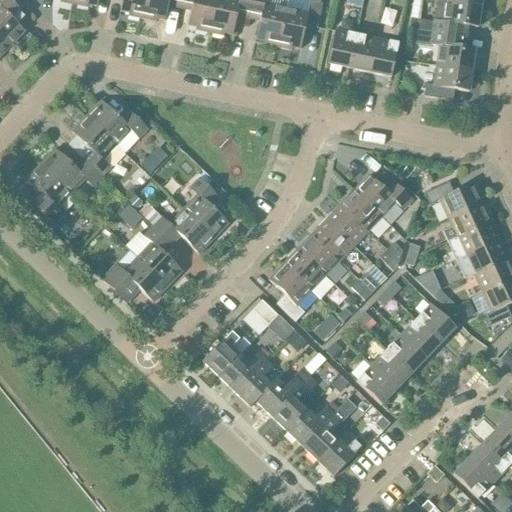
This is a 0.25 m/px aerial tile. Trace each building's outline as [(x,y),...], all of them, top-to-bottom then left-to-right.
[(0,0),(0,40),(9,49),(24,33),(12,20),(19,12),(6,0),(0,0)] [(75,0),(74,6),(88,9),(89,6),(97,8),(98,0),(75,0)] [(122,0),(120,12),(128,14),(127,17),(142,20),(145,0),(122,0)] [(145,0),(142,20),(156,23),(156,20),(164,22),(169,0),(175,0),(181,1),(181,0),(145,0)] [(181,0),(181,1),(193,3),(188,27),(196,29),(195,32),(209,35),(216,0),(181,0)] [(216,0),(209,35),(223,38),(224,34),(232,36),(237,13),(249,15),(251,0),(216,0)] [(287,0),(251,0),(249,15),(260,18),(255,41),(263,43),(263,46),(277,49),(285,9),(287,0)] [(444,0),(444,3),(480,8),(481,0),(444,0)] [(285,9),(277,49),(291,52),(291,49),(300,51),(305,27),(317,30),(322,5),(310,2),(307,14),(285,9)] [(480,8),(444,3),(437,2),(434,23),(410,20),(408,31),(433,34),(461,38),(463,27),(477,29),(480,8)] [(334,32),(331,46),(327,65),(348,70),(356,36),(334,32)] [(460,49),(461,38),(433,34),(431,46),(438,47),(435,67),(471,72),(474,51),(460,49)] [(356,36),(348,70),(370,74),(377,41),(356,36)] [(0,58),(9,49),(0,40),(0,58)] [(377,41),(370,74),(391,79),(398,45),(377,41)] [(471,72),(435,67),(433,86),(425,85),(423,98),(452,102),(454,91),(468,93),(471,72)] [(124,155),(138,140),(147,130),(128,112),(120,121),(101,103),(86,118),(124,155)] [(90,152),(82,160),(101,179),(124,155),(86,118),(72,133),(90,152)] [(101,179),(82,160),(74,169),(55,151),(40,166),(71,196),(86,182),(92,188),(101,179)] [(157,168),(148,159),(139,169),(148,177),(157,168)] [(71,196),(40,166),(25,182),(44,200),(36,208),(55,226),(64,217),(58,211),(71,196)] [(437,169),(415,178),(420,190),(442,180),(437,169)] [(354,192),(382,219),(396,204),(403,211),(412,202),(393,183),(384,192),(368,177),(354,192)] [(183,211),(213,240),(228,225),(209,207),(217,198),(199,180),(189,190),(197,197),(183,211)] [(438,203),(447,221),(483,204),(474,185),(453,195),(448,184),(425,195),(430,206),(438,203)] [(339,207),(367,234),(382,219),(354,192),(339,207)] [(141,204),(135,198),(128,204),(135,211),(141,204)] [(447,221),(451,230),(443,233),(447,244),(455,240),(491,223),(483,204),(447,221)] [(325,222),(353,248),(367,234),(339,207),(325,222)] [(198,256),(213,240),(183,211),(169,226),(162,219),(153,228),(163,238),(171,229),(198,256)] [(311,236),(339,263),(353,248),(325,222),(311,236)] [(464,258),(500,242),(491,223),(455,240),(464,258)] [(137,260),(167,288),(182,273),(154,247),(163,238),(153,228),(144,238),(151,245),(137,260)] [(339,263),(311,236),(297,251),(325,278),(339,263)] [(401,238),(386,253),(398,264),(401,253),(398,250),(406,242),(401,238)] [(473,277),(508,260),(500,242),(464,258),(456,262),(464,281),(473,277)] [(410,245),(406,255),(415,258),(418,248),(410,245)] [(325,278),(297,251),(283,266),(311,293),(319,301),(333,286),(325,278)] [(386,253),(379,260),(392,274),(395,270),(398,264),(386,253)] [(415,258),(406,255),(403,265),(411,268),(415,258)] [(152,304),(167,288),(137,260),(123,274),(115,267),(101,281),(125,305),(139,291),(152,304)] [(511,281),(511,268),(508,260),(473,277),(481,295),(511,281)] [(311,293),(283,266),(268,281),(284,297),(276,305),(295,324),(303,315),(296,308),(311,293)] [(413,280),(432,299),(438,293),(440,292),(431,272),(413,280)] [(374,283),(373,282),(366,275),(359,282),(372,295),(386,280),(381,275),(374,283)] [(490,314),(481,318),(487,329),(502,322),(510,318),(506,307),(511,304),(511,281),(481,295),(490,314)] [(351,291),(358,298),(363,303),(372,295),(359,282),(351,291)] [(393,283),(384,293),(391,299),(400,290),(393,283)] [(442,296),(440,292),(438,293),(432,299),(440,306),(446,300),(442,296)] [(382,308),(391,299),(384,293),(376,302),(382,308)] [(257,297),(241,313),(247,319),(251,315),(258,322),(270,309),(257,297)] [(468,302),(452,309),(459,324),(475,316),(468,302)] [(455,330),(441,316),(430,306),(415,321),(440,345),(455,330)] [(350,317),(344,311),(337,318),(343,324),(350,317)] [(375,325),(370,321),(363,314),(354,324),(361,330),(363,328),(367,333),(375,325)] [(268,327),(266,329),(282,344),(283,342),(286,340),(293,332),(277,317),(268,327)] [(511,319),(510,318),(502,322),(506,329),(511,322),(511,319)] [(440,345),(415,321),(400,336),(425,361),(440,345)] [(353,338),(361,330),(354,324),(346,332),(353,338)] [(218,379),(240,357),(250,346),(234,331),(202,363),(218,379)] [(286,340),(283,342),(296,354),(306,344),(300,339),(293,332),(286,340)] [(386,352),(410,376),(425,361),(400,336),(386,352)] [(326,354),(332,360),(340,351),(334,345),(326,354)] [(263,350),(258,354),(248,365),(240,357),(218,379),(234,394),(265,361),(270,357),(263,350)] [(371,367),(396,391),(410,376),(386,352),(371,367)] [(511,356),(508,352),(500,361),(508,368),(511,363),(511,356)] [(350,360),(343,353),(336,361),(343,368),(350,360)] [(265,361),(234,394),(250,409),(255,404),(271,387),(263,379),(273,368),(265,361)] [(396,391),(371,367),(356,383),(381,407),(396,391)] [(280,377),(271,387),(255,404),(270,418),(307,380),(299,373),(288,385),(280,377)] [(340,378),(331,387),(339,395),(348,386),(340,378)] [(270,418),(286,433),(307,411),(300,403),(315,388),(307,380),(270,418)] [(358,410),(363,415),(371,407),(365,402),(358,410)] [(315,419),(307,411),(286,433),(301,448),(333,415),(331,414),(337,409),(331,403),(315,419)] [(371,407),(363,415),(369,421),(377,413),(371,407)] [(511,414),(497,430),(511,444),(511,414)] [(301,448),(317,463),(338,441),(331,434),(341,423),(333,415),(301,448)] [(482,445),(507,470),(511,464),(511,444),(497,430),(482,445)] [(347,450),(338,441),(317,463),(333,479),(365,446),(357,439),(347,450)] [(467,461),(492,485),(507,470),(482,445),(467,461)] [(453,476),(467,490),(478,500),(492,485),(467,461),(453,476)] [(434,468),(426,476),(436,485),(444,477),(434,468)] [(402,511),(431,511),(432,511),(431,511),(425,505),(422,507),(414,499),(402,511)] [(441,500),(431,511),(432,511),(431,511),(446,511),(450,508),(441,500)]
